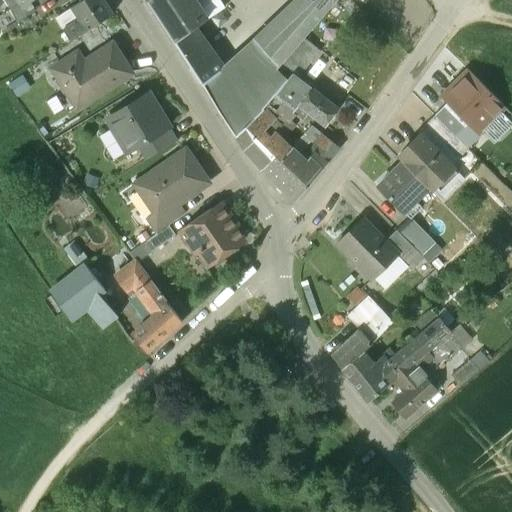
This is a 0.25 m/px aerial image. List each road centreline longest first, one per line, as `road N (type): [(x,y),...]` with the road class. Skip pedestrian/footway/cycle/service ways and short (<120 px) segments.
road 1 (unclassified): [(444,511),(339,389),(272,273)]
road 2 (residential): [(291,238),(464,0)]
road 3 (residential): [(291,238),(131,0)]
road 4 (residential): [(80,435),(272,273)]
